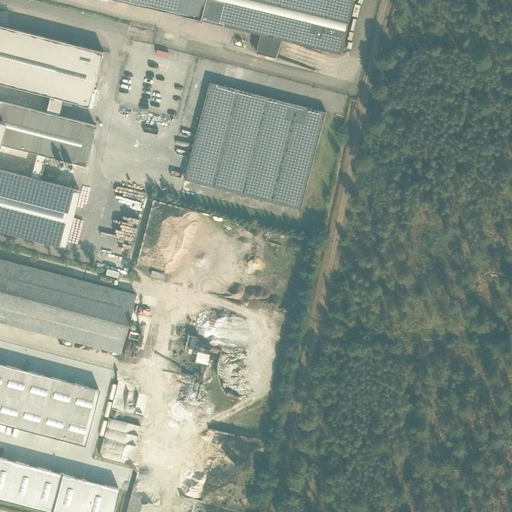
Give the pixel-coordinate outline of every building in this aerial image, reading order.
[(117,0),(260,34),(255,54),(277,59),(281,40),(341,54),(354,0),(117,0)] [(45,156),(84,166),(94,125),(57,115),(61,99),(89,107),(103,52),(0,25),(0,144),(36,153),(29,177),(0,169),(0,230),(63,247),(78,189),(39,179),(45,156)] [(148,67),(165,71),(168,61),(150,57),(148,67)] [(184,182),(300,211),(324,113),(208,84),(184,182)] [(0,321),(119,353),(134,294),(0,259),(0,321)] [(206,364),(209,354),(196,350),(193,360),(206,364)] [(0,364),(0,423),(82,445),(97,391),(0,364)] [(110,511),(116,487),(0,457),(0,499),(48,511),(110,511)]
